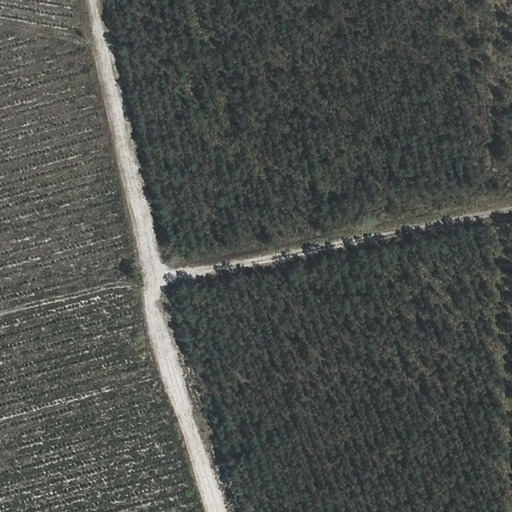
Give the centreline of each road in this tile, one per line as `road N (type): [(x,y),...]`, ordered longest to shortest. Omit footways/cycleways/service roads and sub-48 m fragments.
road 1 (track): [(226,511),(156,302),(93,0)]
road 2 (track): [(511,206),(0,312)]
